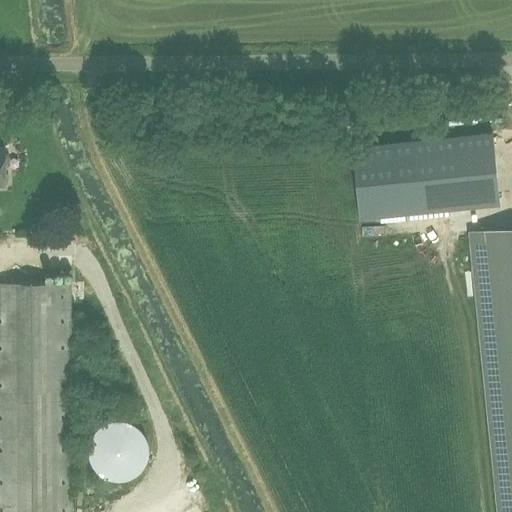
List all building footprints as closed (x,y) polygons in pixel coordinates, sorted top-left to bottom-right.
[(500,204),(493,132),(422,139),(393,142),(353,146),(360,218),(436,210),(500,204)] [(0,148),(0,185),(5,185),(5,167),(8,167),(10,164),(10,157),(8,154),(5,154),(5,148),(0,148)] [(511,511),(511,226),(470,230),(498,511),(511,511)] [(65,276),(3,274),(0,409),(0,461),(37,462),(36,486),(61,487),(60,498),(70,498),(71,481),(69,481),(71,409),(69,409),(72,308),(64,307),(65,276)] [(109,458),(136,463),(141,443),(114,438),(109,458)]
